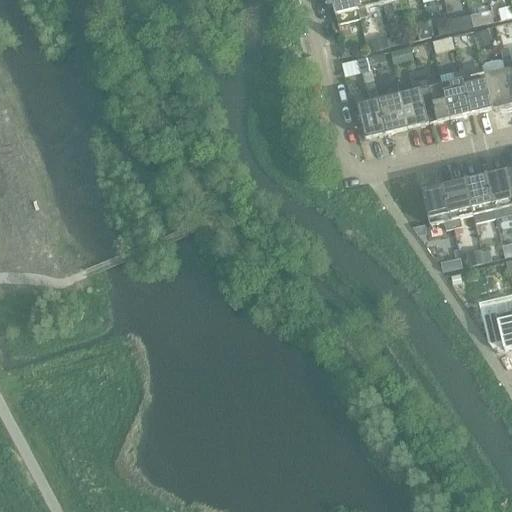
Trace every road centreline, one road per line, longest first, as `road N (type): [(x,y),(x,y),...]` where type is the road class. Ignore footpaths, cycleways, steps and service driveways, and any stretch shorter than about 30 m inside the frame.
road 1 (residential): [(350,176),(308,0)]
road 2 (residential): [(350,176),(511,139)]
